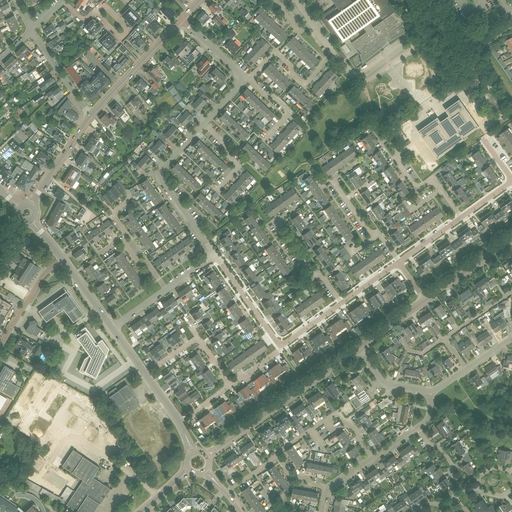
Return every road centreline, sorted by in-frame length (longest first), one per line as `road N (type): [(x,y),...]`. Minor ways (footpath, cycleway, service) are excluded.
road 1 (tertiary): [(207,455),(358,347)]
road 2 (residential): [(215,254),(159,175),(203,123)]
road 3 (secondary): [(193,452),(112,328)]
road 4 (residential): [(461,217),(434,181),(412,183),(376,121)]
road 5 (residential): [(400,262),(337,188),(339,175),(360,161)]
road 6 (residential): [(342,303),(279,229),(279,219),(301,202)]
road 7 (tertiary): [(90,116),(181,19)]
road 8 (residential): [(358,76),(411,40),(409,51),(359,77)]
road 9 (residential): [(250,79),(277,53),(306,82),(332,52)]
